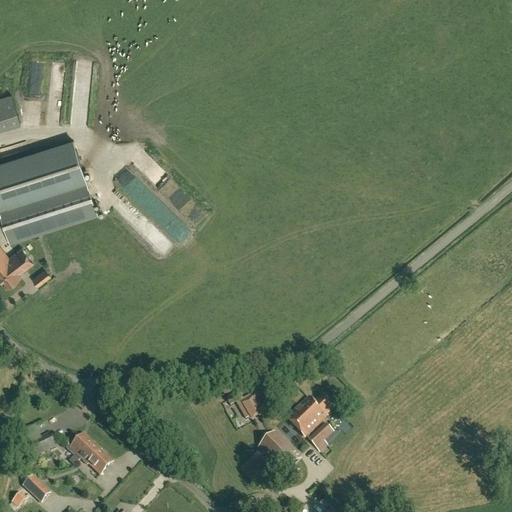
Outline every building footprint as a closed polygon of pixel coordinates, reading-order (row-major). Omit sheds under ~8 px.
[(0,93),(0,132),(24,126),(17,99),(12,101),(9,91),(0,93)] [(0,164),(0,213),(10,244),(97,216),(74,141),(0,164)] [(155,155),(142,167),(194,221),(207,209),(155,155)] [(150,243),(168,255),(176,244),(157,232),(150,243)] [(0,278),(7,288),(21,277),(19,274),(33,263),(22,248),(9,258),(0,245),(0,278)] [(46,270),(41,274),(33,280),(37,286),(50,276),(46,270)] [(242,400),(238,393),(226,400),(230,407),(237,403),(242,400)] [(246,419),(259,412),(264,409),(255,393),(242,400),(237,403),(246,419)] [(327,416),(326,416),(335,407),(323,395),(314,404),(309,398),(288,418),(306,436),(327,416)] [(50,433),(25,445),(32,459),(57,447),(50,433)] [(242,469),(252,479),(255,482),(268,469),(266,467),(272,461),(284,474),(300,458),(275,433),(259,449),(261,451),(245,466),(242,469)] [(83,434),(76,442),(76,441),(78,438),(74,434),(65,443),(70,447),(74,442),(75,443),(70,448),(68,446),(68,447),(71,450),(69,451),(73,455),(75,453),(76,455),(69,462),(74,466),(81,459),(80,459),(88,451),(90,453),(96,446),(83,434)] [(322,440),(316,434),(309,440),(315,447),(322,440)] [(101,451),(96,446),(90,453),(88,451),(80,459),(81,459),(88,465),(88,464),(101,476),(113,463),(101,451)] [(41,504),(51,493),(32,476),(22,487),(41,504)] [(166,496),(162,492),(171,484),(166,478),(158,486),(161,489),(150,499),(156,505),(166,496)] [(18,509),(27,500),(21,494),(11,503),(18,509)]
